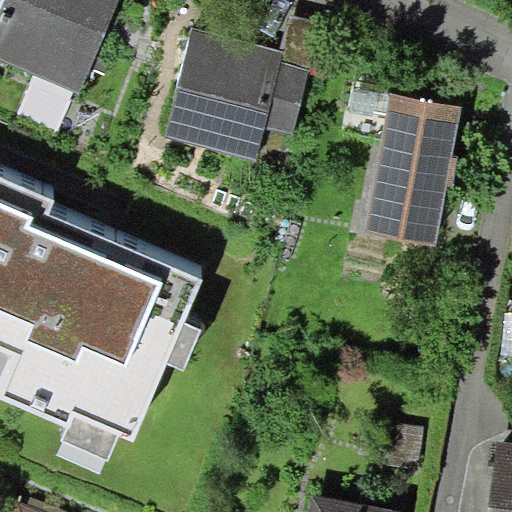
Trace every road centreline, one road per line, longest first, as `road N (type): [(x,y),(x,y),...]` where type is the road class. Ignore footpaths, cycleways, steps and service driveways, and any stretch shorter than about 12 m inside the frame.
road 1 (residential): [(447,511),(511,128)]
road 2 (residential): [(511,56),(402,0)]
